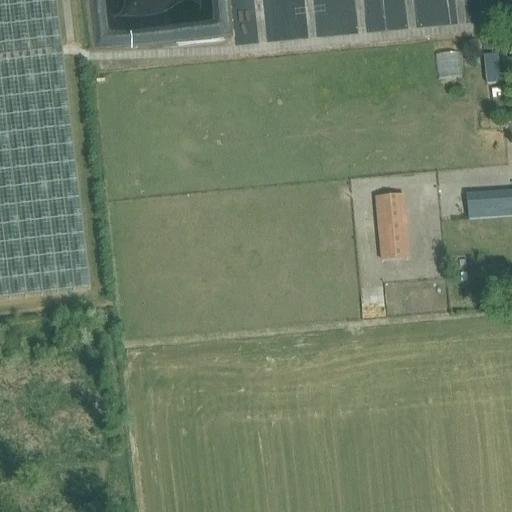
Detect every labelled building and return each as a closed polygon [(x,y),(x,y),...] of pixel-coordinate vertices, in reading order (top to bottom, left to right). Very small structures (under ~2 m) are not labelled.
[(0,0),(0,300),(89,290),(54,0),(0,0)] [(453,70),(471,69),(469,45),(451,46),(453,70)] [(498,54),(484,56),(487,85),(501,84),(498,54)] [(483,194),(467,195),(469,221),(485,220),(483,194)] [(411,260),(405,196),(376,199),(382,262),(411,260)]
